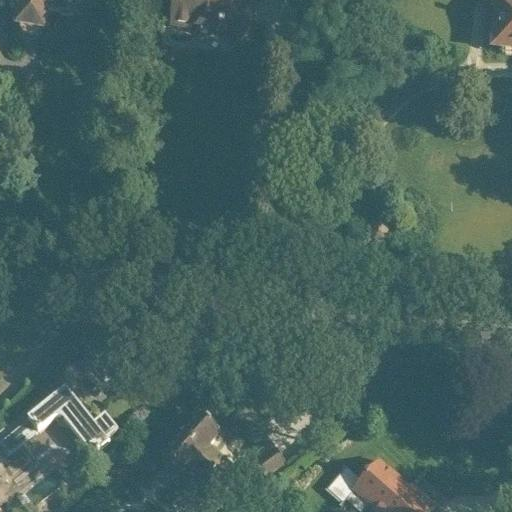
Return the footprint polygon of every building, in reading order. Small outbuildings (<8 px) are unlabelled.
[(0,0),(0,4),(13,6),(10,27),(18,27),(38,30),(43,30),(44,28),(42,28),(44,10),(59,12),(62,16),(70,17),(73,14),(75,1),(85,3),(85,0),(0,0)] [(170,0),(170,6),(172,9),(172,10),(172,12),(170,25),(193,28),(229,33),(240,46),(259,31),(248,17),(249,4),(255,0),(170,0)] [(511,7),(501,6),(496,49),(501,49),(505,54),(511,55),(511,53),(511,7)] [(386,238),(388,224),(383,219),(374,218),(369,222),(368,236),(372,241),(382,242),(386,238)] [(66,391),(63,393),(29,422),(0,446),(0,448),(8,459),(38,434),(39,435),(53,424),(57,423),(59,423),(61,424),(64,425),(68,427),(94,459),(110,446),(107,443),(118,434),(105,418),(94,427),(66,391)] [(220,435),(200,418),(164,460),(184,476),(188,473),(219,501),(240,477),(208,449),(220,435)] [(275,451),(254,466),(264,480),(285,465),(275,451)] [(361,483),(343,468),(342,469),(346,472),(328,492),(342,505),(339,508),(341,510),(356,492),(370,504),(368,506),(374,511),(430,511),(435,507),(412,486),(409,489),(379,463),(361,483)] [(128,490),(116,477),(95,497),(107,510),(128,490)]
